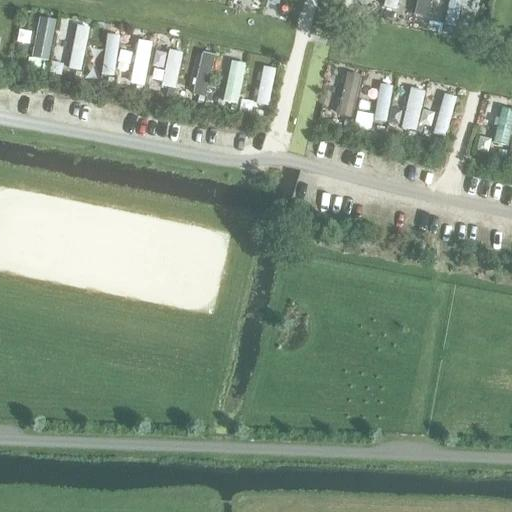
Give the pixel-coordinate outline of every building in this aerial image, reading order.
[(397,0),(384,0),(383,6),(395,9),(397,0)] [(432,0),(417,0),(414,13),(428,16),(432,0)] [(461,0),(449,0),(444,23),(456,26),(461,0)] [(65,60),(77,17),(65,14),(53,56),(65,60)] [(56,19),(39,16),(32,56),(48,59),(56,19)] [(89,26),(78,23),(69,67),(81,70),(89,26)] [(119,35),(107,33),(101,73),(114,74),(119,35)] [(152,41),(139,39),(130,80),(144,83),(152,41)] [(183,52),(170,49),(161,85),(174,87),(183,52)] [(215,54),(202,51),(193,92),(206,95),(215,54)] [(245,63),(231,60),(224,97),(237,100),(245,63)] [(275,67),(264,65),(256,102),(268,104),(275,67)] [(362,75),(346,72),(337,113),(353,116),(362,75)] [(386,122),(393,85),(380,83),(373,120),(386,122)] [(416,131),(426,91),(410,87),(401,127),(416,131)] [(446,136),(456,96),(444,93),(434,133),(446,136)] [(334,108),(322,105),(319,119),(330,122),(334,108)] [(511,128),(511,108),(501,106),(492,141),(508,145),(511,128)] [(401,110),(390,108),(387,122),(398,124),(401,110)] [(435,112),(423,109),(419,123),(431,126),(435,112)] [(352,120),(345,118),(343,126),(350,128),(352,120)] [(488,152),(491,138),(480,136),(476,150),(488,152)] [(507,150),(499,149),(498,155),(506,157),(507,150)]
